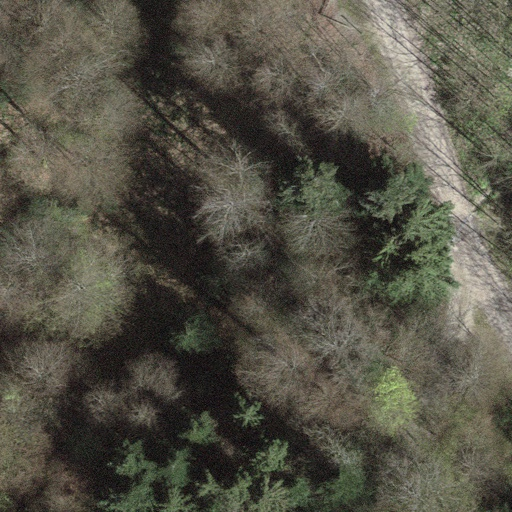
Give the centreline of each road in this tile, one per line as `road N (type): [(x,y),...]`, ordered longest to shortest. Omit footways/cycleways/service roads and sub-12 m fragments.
road 1 (track): [(384,0),(475,277)]
road 2 (track): [(365,511),(426,452),(475,277)]
